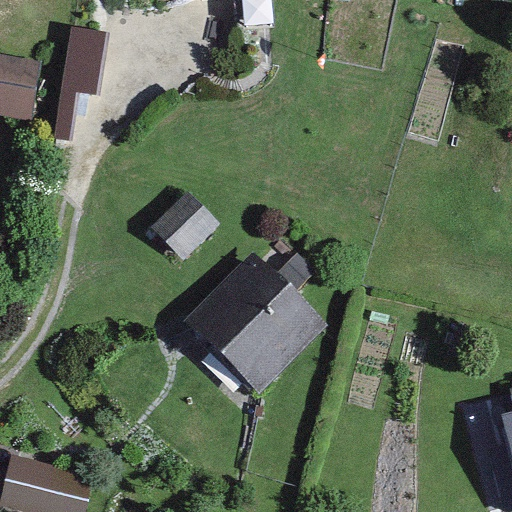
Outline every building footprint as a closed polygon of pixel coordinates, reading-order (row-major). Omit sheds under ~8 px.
[(292,0),(184,0),(186,13),(293,1),(292,0)] [(94,101),(103,41),(71,36),(62,96),(94,101)] [(33,69),(0,63),(0,126),(23,130),(33,69)] [(212,228),(183,201),(150,235),(179,263),(212,228)] [(321,329),(246,261),(183,329),(258,397),(321,329)] [(511,417),(501,420),(511,468),(511,417)] [(77,511),(86,479),(5,459),(0,477),(0,505),(27,511),(77,511)]
